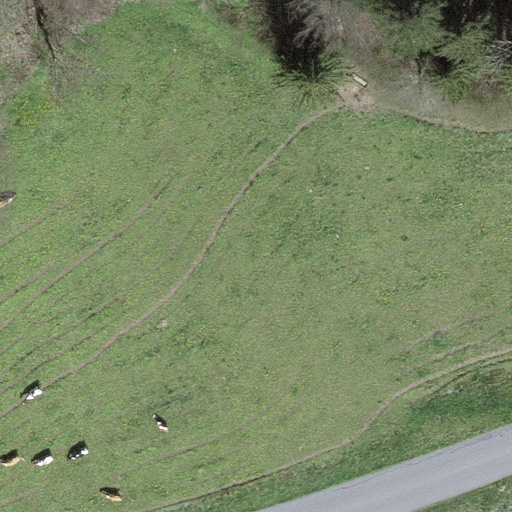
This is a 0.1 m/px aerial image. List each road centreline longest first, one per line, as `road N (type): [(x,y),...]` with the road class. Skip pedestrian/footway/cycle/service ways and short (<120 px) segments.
road 1 (residential): [(511,445),(334,511)]
road 2 (track): [(511,43),(415,43),(345,0)]
